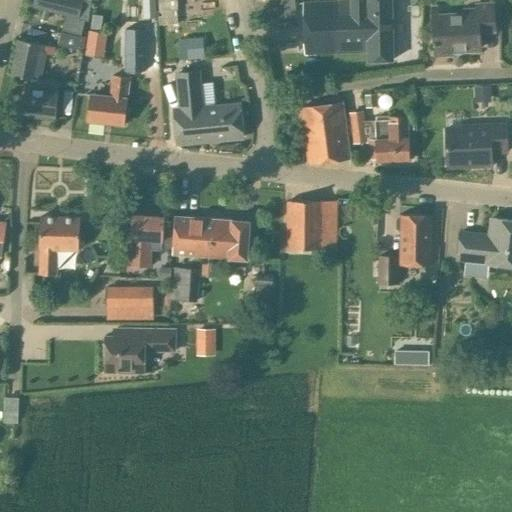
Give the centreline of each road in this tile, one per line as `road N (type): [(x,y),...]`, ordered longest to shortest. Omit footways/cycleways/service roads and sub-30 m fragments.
road 1 (unclassified): [(261,170),(511,195)]
road 2 (residential): [(263,104),(338,84),(511,73)]
road 3 (unclassified): [(22,142),(261,170)]
road 4 (residential): [(22,142),(23,340)]
